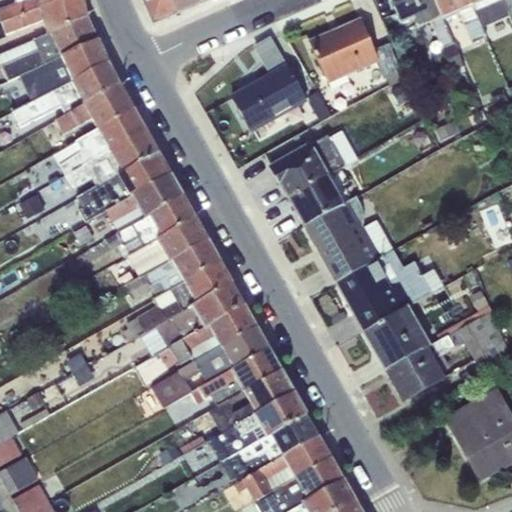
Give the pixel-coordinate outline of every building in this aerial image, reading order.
[(0,23),(1,23),(63,0),(14,0),(16,4),(0,10),(0,23)] [(5,36),(43,21),(46,34),(86,17),(82,0),(63,0),(1,23),(5,36)] [(142,0),(153,24),(176,14),(169,0),(142,0)] [(169,0),(176,14),(199,4),(197,0),(169,0)] [(433,0),(389,0),(401,26),(415,19),(418,25),(416,26),(418,29),(430,24),(434,32),(445,27),(443,21),(433,0)] [(469,0),(433,0),(443,21),(458,14),(471,44),(486,38),(482,28),(469,0)] [(502,0),(469,0),(482,28),(509,16),(502,0)] [(511,0),(502,0),(509,16),(511,19),(511,18),(511,0)] [(0,64),(8,82),(19,77),(97,41),(86,17),(46,34),(0,54),(0,64)] [(360,20),(309,42),(328,85),(376,64),(383,81),(386,80),(388,86),(407,75),(403,63),(398,65),(389,44),(373,51),(360,20)] [(271,40),(255,49),(270,76),(231,99),(250,132),(304,102),(316,122),(329,114),(317,93),(305,100),(271,40)] [(31,103),(107,64),(97,41),(19,77),(31,103)] [(453,44),(441,49),(451,74),(464,69),(453,44)] [(65,116),(119,85),(107,64),(31,103),(12,113),(20,128),(60,108),(65,116)] [(91,119),(97,130),(133,110),(119,85),(65,116),(55,121),(63,135),(91,119)] [(511,108),(505,93),(489,100),(496,115),(511,108)] [(52,156),(65,177),(145,132),(133,110),(97,130),(52,156)] [(451,122),(435,130),(440,141),(456,134),(456,133),(460,132),(456,122),(452,124),(451,122)] [(327,136),(270,168),(288,199),(342,169),(358,160),(342,131),(329,138),(327,136)] [(91,180),(96,188),(157,153),(145,132),(65,177),(64,178),(72,191),(91,180)] [(105,212),(170,175),(157,153),(96,188),(84,195),(89,205),(78,211),(85,223),(105,212)] [(342,169),(288,199),(304,228),(352,201),(349,194),(353,191),(351,186),(346,189),(344,186),(350,183),(342,169)] [(144,218),(182,196),(170,175),(105,212),(112,224),(139,209),(144,218)] [(37,195),(18,205),(27,220),(45,210),(37,195)] [(127,257),(194,219),(182,196),(144,218),(115,234),(116,235),(105,241),(106,242),(63,266),(68,275),(116,248),(123,260),(127,257)] [(352,201),(304,228),(336,284),(380,259),(366,232),(363,227),(364,223),(364,219),(363,215),(362,210),(361,205),(357,198),(352,201)] [(139,279),(207,241),(194,219),(127,257),(139,279)] [(366,232),(380,259),(394,252),(379,225),(366,232)] [(155,298),(218,262),(207,241),(139,279),(124,287),(133,302),(152,291),(155,298)] [(380,259),(336,284),(363,332),(408,307),(431,294),(421,276),(414,263),(403,269),(394,252),(380,259)] [(139,336),(231,285),(218,262),(155,298),(152,300),(156,307),(125,325),(127,329),(123,332),(129,342),(139,336)] [(421,276),(431,294),(444,287),(434,269),(421,276)] [(169,348),(243,306),(231,285),(139,336),(152,358),(169,348)] [(440,341),(492,312),(490,306),(489,307),(480,291),(470,297),(478,312),(436,335),(440,341)] [(192,364),(256,328),(243,306),(169,348),(179,366),(189,360),(192,364)] [(408,307),(363,332),(385,372),(431,346),(408,307)] [(431,346),(385,372),(404,401),(443,377),(435,361),(464,343),(481,374),(511,360),(492,312),(440,341),(431,346)] [(207,385),(268,350),(256,328),(192,364),(150,388),(163,410),(191,394),(192,393),(186,382),(200,374),(207,385)] [(218,406),(218,408),(280,372),(268,350),(207,385),(192,393),(191,394),(197,406),(212,397),(218,406)] [(65,362),(72,374),(87,366),(80,354),(65,362)] [(87,366),(72,374),(79,387),(94,379),(87,366)] [(209,411),(221,435),(293,394),(280,372),(218,408),(218,406),(209,411)] [(511,421),(496,392),(447,419),(466,455),(465,455),(479,480),(481,479),(511,462),(511,463),(511,421)] [(39,393),(10,409),(14,416),(20,413),(22,417),(32,411),(34,412),(46,405),(39,393)] [(208,442),(220,464),(305,416),(293,394),(221,435),(208,442)] [(0,415),(0,443),(12,437),(19,433),(6,412),(0,415)] [(220,464),(234,484),(318,438),(305,416),(220,464)] [(0,443),(0,466),(22,454),(12,437),(0,443)] [(254,502),(330,459),(318,438),(234,484),(239,493),(246,489),(254,502)] [(175,443),(158,454),(165,464),(182,454),(175,443)] [(0,472),(0,479),(10,496),(39,480),(26,458),(0,472)] [(254,502),(259,511),(287,511),(342,481),(330,459),(254,502)] [(481,479),(479,480),(481,483),(511,464),(511,463),(511,462),(481,479)] [(338,511),(355,503),(342,481),(287,511),(338,511)] [(12,500),(18,511),(37,511),(51,504),(40,486),(12,500)] [(359,511),(355,503),(338,511),(359,511)]
